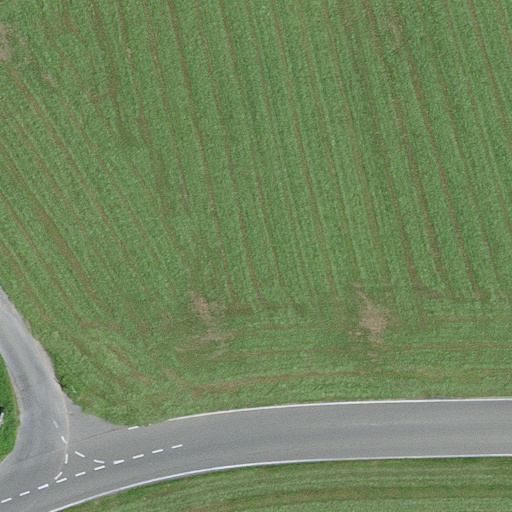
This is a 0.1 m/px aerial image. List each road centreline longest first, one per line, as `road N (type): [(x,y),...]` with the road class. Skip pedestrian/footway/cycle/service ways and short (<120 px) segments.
road 1 (unclassified): [(72,469),(193,441),(511,437)]
road 2 (residential): [(72,469),(52,413),(0,325)]
